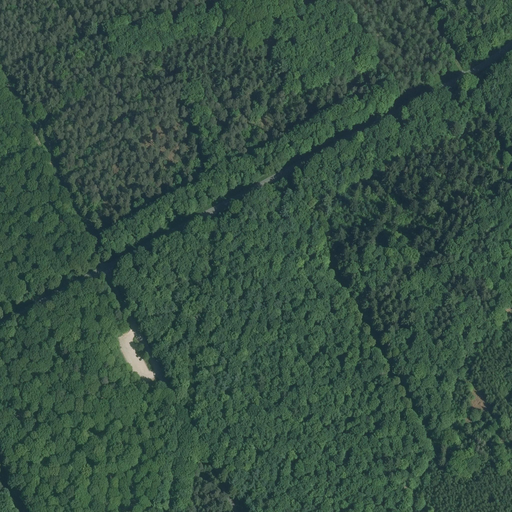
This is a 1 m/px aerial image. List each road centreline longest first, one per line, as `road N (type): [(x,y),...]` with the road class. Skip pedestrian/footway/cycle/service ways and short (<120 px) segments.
road 1 (secondary): [(104,268),(465,76),(511,43)]
road 2 (unclassified): [(238,511),(104,268)]
road 3 (track): [(104,268),(0,71)]
road 4 (track): [(511,321),(462,359),(438,456),(413,511)]
road 5 (track): [(422,0),(511,157)]
